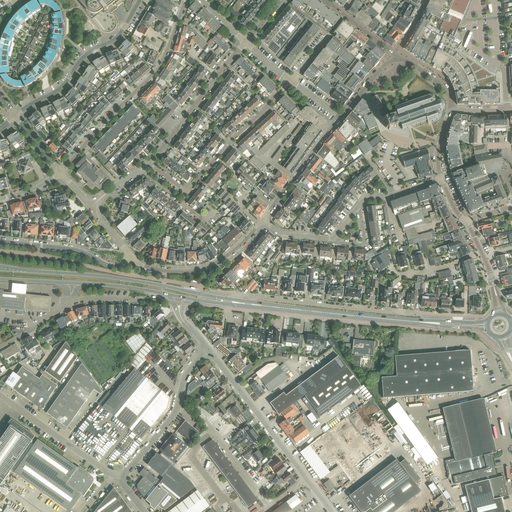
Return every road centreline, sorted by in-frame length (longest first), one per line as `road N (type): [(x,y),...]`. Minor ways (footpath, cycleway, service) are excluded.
road 1 (primary): [(230,301),(129,279),(0,267)]
road 2 (residential): [(186,0),(162,62),(59,172)]
road 3 (residential): [(433,323),(420,314),(236,295),(230,301)]
road 4 (primary): [(433,323),(230,301)]
road 5 (residential): [(140,0),(118,36),(85,55),(60,89),(16,115)]
road 6 (unclassified): [(306,479),(206,347)]
road 7 (unclassified): [(206,347),(183,377),(176,409),(123,478)]
road 8 (residential): [(150,162),(245,42)]
road 9 (residential): [(132,257),(157,270),(202,270),(263,221)]
road 10 (residential): [(188,190),(290,81)]
road 11 (residential): [(0,241),(79,250),(113,266),(132,257)]
road 12 (residential): [(263,221),(341,117)]
road 13 (unclassified): [(112,475),(10,402)]
